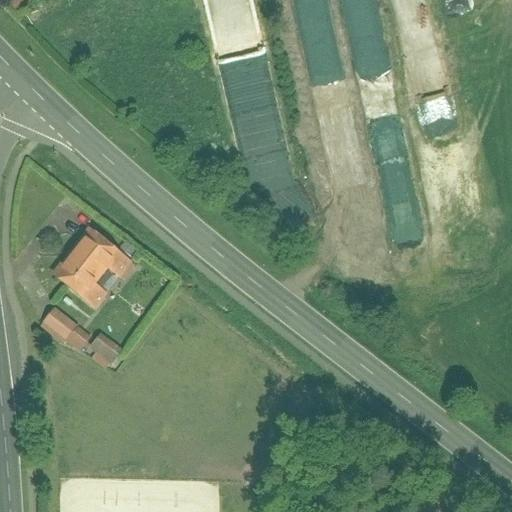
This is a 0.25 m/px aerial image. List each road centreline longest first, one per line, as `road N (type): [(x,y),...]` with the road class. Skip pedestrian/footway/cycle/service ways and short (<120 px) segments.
road 1 (primary): [(511,491),(281,314),(34,94)]
road 2 (tertiary): [(0,381),(10,511)]
